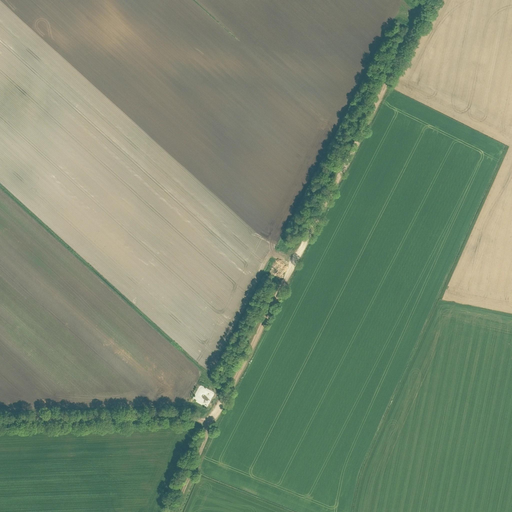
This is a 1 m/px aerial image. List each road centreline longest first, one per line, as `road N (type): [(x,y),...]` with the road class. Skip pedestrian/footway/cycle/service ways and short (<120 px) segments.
road 1 (track): [(428,0),(211,422)]
road 2 (unclassified): [(211,422),(170,414),(0,420)]
